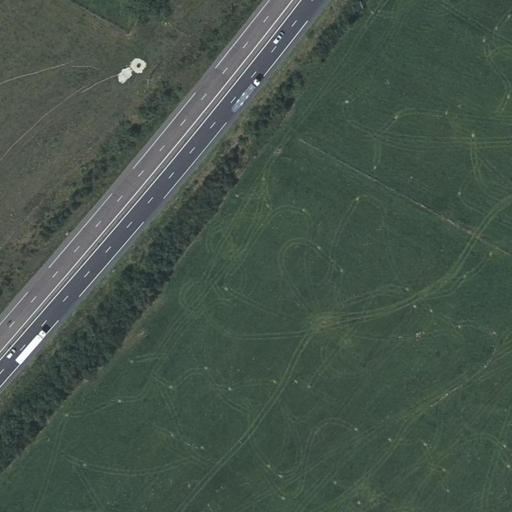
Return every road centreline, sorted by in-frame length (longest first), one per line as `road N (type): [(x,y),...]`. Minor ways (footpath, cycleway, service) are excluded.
road 1 (motorway): [(0,374),(312,0)]
road 2 (motorway): [(279,0),(0,337)]
